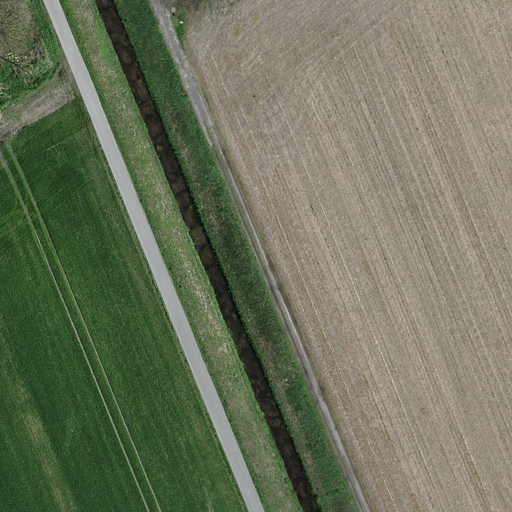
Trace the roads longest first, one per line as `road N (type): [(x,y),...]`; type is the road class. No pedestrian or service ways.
road 1 (track): [(363,511),(156,0)]
road 2 (unclassified): [(50,0),(257,511)]
